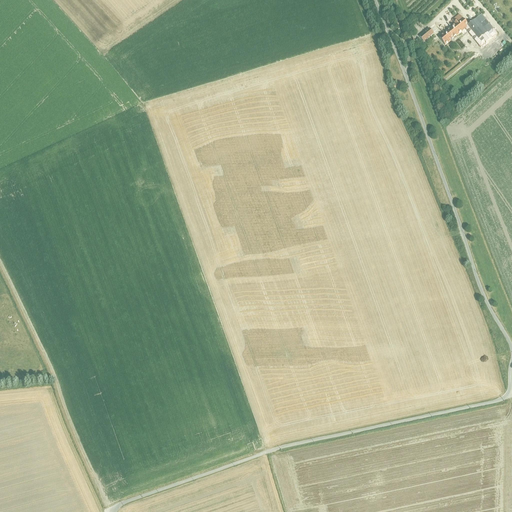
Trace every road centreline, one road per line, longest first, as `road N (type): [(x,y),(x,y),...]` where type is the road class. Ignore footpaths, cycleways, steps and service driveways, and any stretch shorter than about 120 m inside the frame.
road 1 (unclassified): [(112,511),(275,448),(507,395)]
road 2 (unclassified): [(404,73),(478,283),(511,348)]
road 3 (track): [(112,510),(0,263)]
